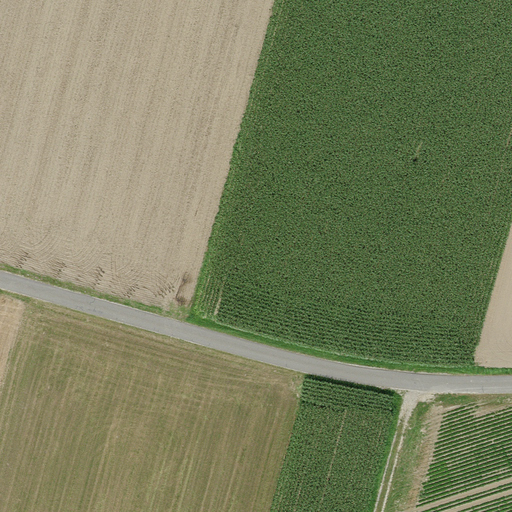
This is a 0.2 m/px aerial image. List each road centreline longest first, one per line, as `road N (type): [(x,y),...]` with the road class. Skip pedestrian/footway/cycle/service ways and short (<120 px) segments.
road 1 (unclassified): [(0,284),(285,364),(421,388),(511,389)]
road 2 (track): [(421,388),(387,511)]
